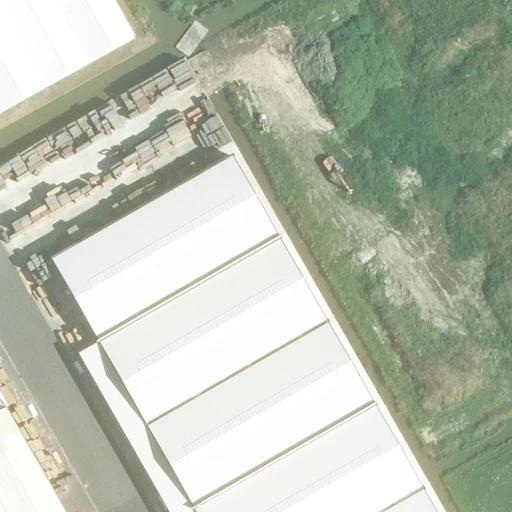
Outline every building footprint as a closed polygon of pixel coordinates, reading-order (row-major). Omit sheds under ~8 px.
[(113,0),(0,0),(0,113),(134,38),(113,0)] [(434,511),(232,157),(51,261),(98,344),(194,511),(434,511)] [(59,344),(65,341),(49,310),(48,311),(40,296),(35,299),(59,344)] [(0,511),(63,511),(6,410),(0,413),(0,511)] [(102,511),(167,511),(152,484),(102,511)]
